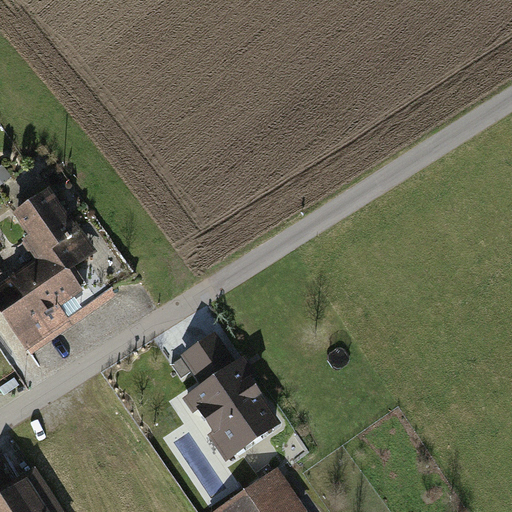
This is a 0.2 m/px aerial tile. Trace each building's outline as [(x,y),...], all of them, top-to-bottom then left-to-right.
[(3,164),(0,166),(0,186),(13,178),(3,164)] [(0,285),(0,310),(27,350),(71,320),(63,309),(87,293),(72,271),(97,254),(52,187),(10,216),(16,224),(19,222),(29,237),(23,241),(37,261),(0,285)] [(185,399),(228,461),(282,424),(253,380),(260,376),(246,356),(237,362),(217,333),(181,357),(202,387),(185,399)] [(308,511),(280,470),(219,511),(308,511)] [(47,511),(29,482),(0,500),(0,511),(47,511)]
